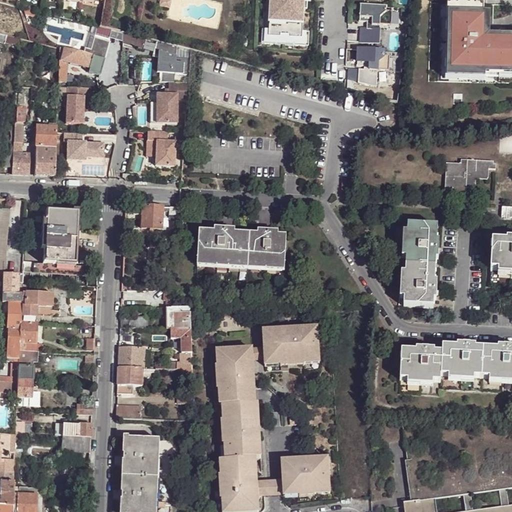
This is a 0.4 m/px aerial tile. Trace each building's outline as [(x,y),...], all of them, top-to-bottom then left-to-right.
[(172,1),(166,0),(160,0),(159,7),(170,9),(172,1)] [(265,0),(263,47),(310,48),(311,33),(304,33),(304,11),(308,11),(308,4),(308,3),(304,3),(304,0),(265,0)] [(430,0),(429,82),(446,82),(511,83),(511,28),(500,28),(500,40),(492,40),(493,5),(487,5),(486,0),(430,0)] [(387,7),(361,5),(360,21),(368,22),(372,22),(372,29),(367,29),(362,28),(361,42),(379,43),(381,24),(392,24),(393,11),(387,10),(387,7)] [(5,43),(18,47),(19,40),(7,36),(5,43)] [(93,58),(105,61),(109,44),(94,39),(90,51),(85,50),(83,56),(93,58)] [(176,48),(158,43),(155,52),(157,52),(156,57),(158,58),(156,73),(161,74),(160,83),(167,83),(173,83),(173,74),(186,75),(187,59),(175,58),(176,48)] [(384,51),(358,49),(357,65),(363,66),(369,66),(369,70),(363,69),(358,69),(357,83),(376,88),(377,70),(388,70),(390,55),(384,55),(384,51)] [(61,62),(65,63),(90,69),(93,58),(83,56),(64,50),(61,62)] [(93,58),(90,69),(89,73),(100,76),(105,61),(93,58)] [(61,62),(58,61),(58,66),(57,83),(64,83),(65,63),(61,62)] [(173,83),(167,83),(167,90),(167,95),(163,95),(155,95),(155,103),(155,124),(175,124),(175,100),(186,100),(186,99),(187,95),(188,83),(173,83)] [(86,98),(86,89),(66,88),(64,124),(81,125),(82,112),(82,97),(86,98)] [(15,108),(15,123),(22,123),(24,123),(24,108),(15,108)] [(82,112),(81,125),(88,125),(89,112),(82,112)] [(14,128),(14,144),(21,144),(22,123),(15,123),(14,128)] [(55,129),(36,128),(35,147),(55,148),(55,129)] [(167,132),(147,131),(146,141),(155,142),(154,166),(173,167),(174,143),(166,142),(167,132)] [(81,134),(63,134),(62,143),(66,143),(65,161),(84,161),(84,158),(102,159),(103,144),(81,143),(81,134)] [(13,153),(13,154),(21,155),(21,144),(14,144),(13,153)] [(34,177),(53,178),(55,148),(35,147),(34,177)] [(2,167),(12,168),(13,154),(13,153),(3,153),(2,167)] [(12,176),(28,176),(28,155),(21,155),(13,154),(12,168),(12,176)] [(443,194),(468,195),(468,187),(477,187),(477,179),(490,179),(490,170),(497,170),(497,165),(492,165),(493,162),(466,160),(465,170),(444,169),(443,194)] [(125,205),(124,214),(141,215),(141,206),(125,205)] [(161,207),(141,206),(141,215),(140,228),(160,229),(161,207)] [(501,217),(504,217),(510,218),(511,217),(511,207),(502,207),(501,217)] [(0,208),(0,274),(3,275),(5,275),(5,260),(10,210),(0,208)] [(45,211),(45,220),(43,249),(42,264),(75,266),(77,241),(72,240),(72,232),(73,213),(45,211)] [(405,274),(404,299),(403,307),(433,308),(434,301),(434,282),(435,260),(436,241),(437,227),(407,226),(407,233),(406,259),(405,274)] [(197,264),(284,268),(286,236),(278,236),(257,235),(234,233),(214,232),(199,232),(197,264)] [(511,242),(506,242),(492,241),(490,271),(498,272),(511,272),(511,242)] [(5,260),(5,275),(18,275),(22,276),(22,273),(22,263),(22,261),(5,260)] [(42,264),(22,263),(22,273),(88,277),(88,267),(75,266),(42,264)] [(22,273),(22,276),(21,277),(21,283),(54,285),(68,286),(87,287),(88,277),(22,273)] [(170,293),(172,273),(166,273),(164,292),(170,293)] [(2,279),(2,294),(17,295),(17,284),(18,277),(18,275),(5,275),(3,275),(2,279)] [(8,316),(7,331),(19,332),(20,324),(21,307),(21,295),(17,295),(2,294),(2,304),(8,304),(8,316)] [(24,307),(21,307),(20,324),(36,325),(36,316),(36,309),(45,309),(46,295),(24,294),(24,307)] [(51,311),(51,309),(45,309),(36,309),(36,316),(50,317),(51,315),(51,311)] [(165,314),(166,331),(170,331),(174,331),(173,315),(165,314)] [(174,331),(190,331),(189,315),(173,315),(174,331)] [(120,317),(119,329),(129,330),(129,318),(120,317)] [(129,318),(129,330),(153,331),(153,319),(129,318)] [(20,324),(19,332),(19,345),(30,345),(35,345),(34,345),(35,340),(36,325),(20,324)] [(279,362),(279,364),(303,362),(303,361),(318,360),(316,330),(300,331),(301,342),(287,343),(286,335),(278,335),(278,332),(262,333),(263,350),(264,363),(279,362)] [(19,332),(7,331),(7,339),(6,350),(18,350),(19,345),(19,332)] [(183,355),(191,355),(190,345),(190,331),(174,331),(170,331),(170,340),(180,340),(180,344),(181,354),(181,355),(183,355)] [(286,331),(286,335),(287,343),(301,342),(300,331),(286,331)] [(30,345),(19,345),(18,350),(18,353),(29,353),(30,345)] [(38,354),(41,354),(41,346),(34,345),(35,345),(30,345),(29,353),(38,354)] [(511,350),(497,350),(475,349),(457,348),(442,348),(441,353),(434,353),(416,352),(401,351),(400,381),(407,381),(433,383),(440,383),(441,377),(448,377),(473,379),(489,379),(511,380),(511,350)] [(119,349),(117,369),(142,370),(143,350),(119,349)] [(18,353),(18,350),(6,350),(6,359),(13,360),(18,361),(18,353)] [(263,350),(252,351),(252,364),(264,363),(263,350)] [(225,407),(227,407),(255,405),(254,389),(243,390),(242,376),(250,375),(249,367),(253,367),(252,364),(252,351),(221,353),(222,368),(221,368),(222,392),(224,391),(225,407)] [(29,353),(18,353),(18,361),(18,366),(18,368),(32,369),(33,363),(37,363),(38,354),(29,353)] [(94,363),(94,355),(85,355),(85,363),(94,363)] [(0,380),(0,382),(17,384),(18,368),(18,366),(12,365),(10,365),(10,380),(0,380)] [(18,368),(17,384),(17,395),(16,405),(21,406),(22,407),(27,407),(28,406),(31,406),(31,392),(32,369),(18,368)] [(117,369),(117,387),(132,388),(142,388),(142,373),(142,370),(117,369)] [(253,375),(250,375),(242,376),(243,390),(254,389),(253,375)] [(17,384),(0,382),(0,394),(17,395),(17,384)] [(117,387),(117,395),(132,396),(132,388),(117,387)] [(39,393),(31,392),(31,406),(38,406),(39,393)] [(177,405),(192,406),(192,397),(177,397),(177,405)] [(230,446),(231,461),(255,460),(261,459),(260,443),(249,444),(248,430),(256,429),(255,422),(258,422),(257,405),(255,405),(227,407),(228,422),(227,422),(228,446),(230,446)] [(91,416),(92,407),(79,406),(79,415),(91,416)] [(116,418),(140,420),(140,408),(116,406),(116,418)] [(0,435),(8,436),(9,410),(0,409),(0,435)] [(62,438),(78,438),(79,425),(63,424),(63,426),(62,438)] [(90,438),(91,425),(79,424),(79,425),(78,438),(89,438),(90,438)] [(61,438),(62,438),(63,426),(54,426),(53,437),(61,438)] [(259,429),(256,429),(248,430),(249,444),(260,443),(259,429)] [(8,436),(0,435),(0,455),(0,453),(8,454),(9,436),(8,436)] [(88,454),(89,438),(78,438),(62,438),(61,438),(60,453),(88,454)] [(157,511),(160,440),(125,438),(122,511),(157,511)] [(170,511),(173,441),(160,440),(157,511),(170,511)] [(25,441),(15,442),(14,460),(20,460),(20,452),(25,452),(25,441)] [(0,471),(13,472),(14,461),(2,460),(2,465),(0,465),(0,471)] [(258,511),(258,499),(258,498),(246,499),(246,484),(254,484),(253,476),(256,476),(255,460),(231,461),(225,461),(226,477),(225,477),(225,485),(226,500),(228,500),(228,511),(258,511)] [(282,481),(283,492),(298,491),(298,493),(314,492),(314,496),(315,496),(315,490),(329,489),(327,460),(311,461),(312,472),(297,473),(297,462),(281,463),(282,481)] [(311,461),(297,462),(297,473),(312,472),(311,461)] [(13,483),(13,472),(0,471),(0,482),(13,483)] [(283,497),(283,492),(282,481),(277,482),(257,483),(257,484),(258,498),(258,499),(278,497),(283,497)] [(0,484),(0,506),(12,507),(13,489),(13,483),(0,482),(0,484)] [(246,499),(258,498),(257,484),(254,484),(246,484),(246,499)] [(41,511),(42,489),(18,489),(18,496),(34,497),(33,511),(41,511)] [(498,490),(501,508),(508,507),(506,489),(498,490)] [(463,495),(465,511),(472,511),(470,494),(463,495)] [(33,511),(34,497),(18,496),(16,497),(15,511),(33,511)] [(511,511),(511,506),(508,507),(501,508),(472,511),(436,511),(435,499),(430,500),(420,501),(413,502),(404,503),(404,511),(511,511)]
